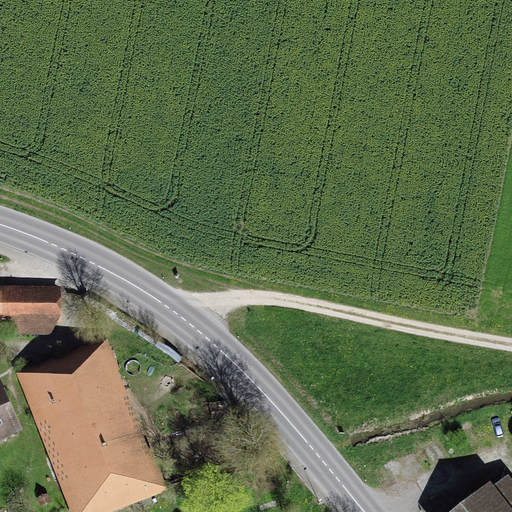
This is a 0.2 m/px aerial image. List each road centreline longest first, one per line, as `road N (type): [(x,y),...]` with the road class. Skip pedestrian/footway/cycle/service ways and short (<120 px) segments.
road 1 (primary): [(0,223),(70,250),(174,310),(237,364),(364,511)]
road 2 (track): [(511,345),(292,302),(229,299),(174,310)]
